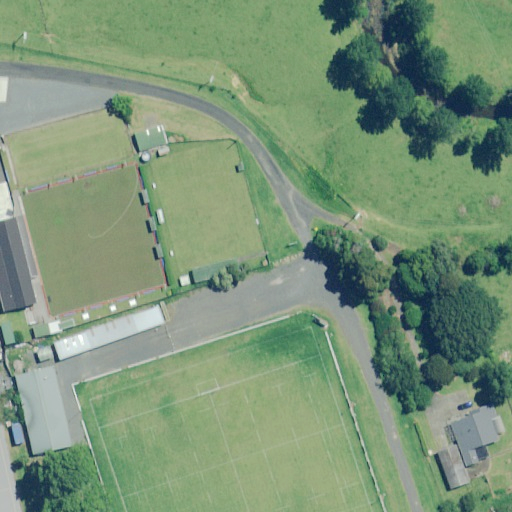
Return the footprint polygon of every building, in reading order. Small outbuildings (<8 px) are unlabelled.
[(158,126),(155,115),(144,118),(147,129),(137,131),(141,150),(168,143),(163,125),(158,126)] [(23,215),(0,220),(0,293),(33,285),(31,278),(39,276),(23,215)] [(237,258),(192,269),(195,282),(240,270),(237,258)] [(36,297),(28,300),(36,323),(44,320),(36,297)] [(159,306),(54,342),(60,359),(165,323),(159,306)] [(59,320),(33,326),(36,337),(62,331),(59,320)] [(16,343),(11,323),(2,325),(6,345),(16,343)] [(41,361),(54,357),(50,346),(37,350),(41,361)] [(54,367),(15,375),(34,454),(72,446),(54,367)] [(457,447),(465,467),(491,457),(486,446),(509,437),(496,403),(449,421),(459,446),(457,447)] [(465,467),(457,447),(438,454),(452,490),(471,482),(465,467)]
